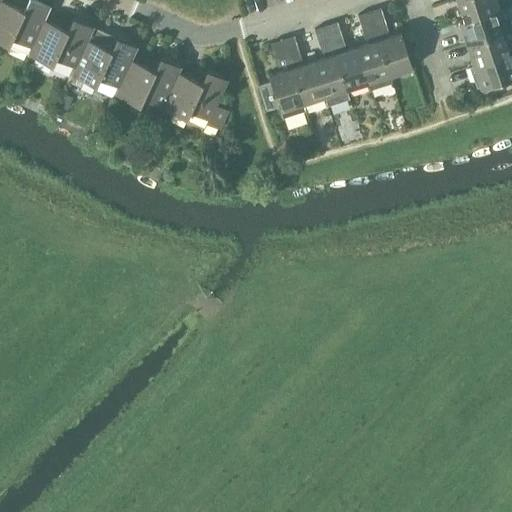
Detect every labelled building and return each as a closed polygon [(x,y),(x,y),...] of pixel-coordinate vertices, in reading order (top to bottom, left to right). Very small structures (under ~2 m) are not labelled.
[(44,20),(45,20),(51,8),(34,0),(29,0),(24,11),(2,0),(1,0),(0,2),(0,40),(9,45),(13,39),(31,47),(32,47),(44,20)] [(496,11),(497,13),(501,11),(497,0),(458,0),(459,0),(466,20),(466,22),(496,11)] [(382,9),(370,13),(391,76),(414,69),(402,34),(388,38),(387,33),(389,33),(382,9)] [(466,22),(466,20),(461,22),(469,45),(511,30),(511,25),(510,21),(501,24),(497,13),(496,11),(466,22)] [(393,83),(391,76),(370,13),(359,17),(366,40),(369,39),(371,44),(358,48),(369,83),(371,90),(393,83)] [(75,67),(94,27),(74,18),(68,31),(45,20),(44,20),(32,47),(31,47),(28,54),(54,65),(57,59),(75,67)] [(338,23),(327,27),(347,90),(369,83),(358,48),(345,52),(343,47),(346,47),(338,23)] [(132,60),(133,60),(139,48),(94,27),(75,67),(68,82),(81,87),(85,80),(97,86),(100,79),(109,83),(119,87),(120,87),(132,60)] [(329,106),(350,99),(347,90),(327,27),(315,31),(323,54),(326,53),(328,58),(315,62),(326,97),(329,106)] [(476,67),(511,55),(507,42),(511,40),(511,30),(469,45),(476,67)] [(295,38),(283,41),(304,104),(326,97),(315,62),(302,66),(300,61),(302,61),(295,38)] [(283,41),(272,45),(280,68),(283,67),(284,71),(270,76),(272,81),(260,85),(267,111),(280,107),(284,119),(306,112),(304,104),(283,41)] [(511,58),(511,55),(476,67),(484,89),(511,79),(511,58)] [(164,108),(180,74),(180,73),(182,68),(162,58),(156,71),(133,60),(132,60),(120,87),(119,87),(115,94),(142,106),(145,99),(164,108)] [(164,108),(189,119),(192,112),(211,120),(209,124),(223,130),(231,112),(218,106),(229,80),(208,71),(202,84),(180,74),(164,108)] [(66,110),(71,98),(63,95),(57,107),(66,110)]
